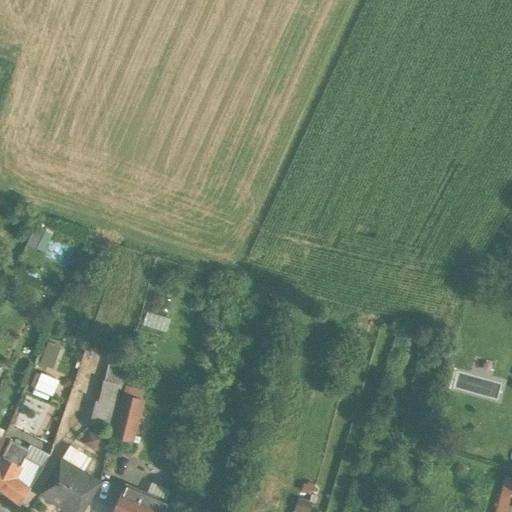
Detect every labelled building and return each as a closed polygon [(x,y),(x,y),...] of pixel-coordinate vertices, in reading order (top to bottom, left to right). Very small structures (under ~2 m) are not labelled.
[(128,362),(115,359),(113,366),(126,370),(128,362)] [(113,366),(108,365),(104,381),(120,385),(122,385),(126,370),(113,366)] [(40,373),(35,389),(54,394),(58,379),(40,373)] [(104,381),(103,381),(98,402),(96,401),(90,424),(112,429),(118,407),(115,406),(120,385),(104,381)] [(142,401),(122,395),(112,436),(132,441),(142,401)] [(29,452),(9,442),(0,458),(0,490),(19,505),(28,490),(18,482),(29,452)] [(91,459),(69,446),(61,460),(82,473),(91,459)] [(61,460),(60,459),(39,495),(67,511),(81,511),(99,483),(82,473),(61,460)] [(511,475),(502,474),(496,511),(507,511),(510,494),(511,494),(511,475)] [(169,492),(151,484),(146,496),(164,504),(169,492)] [(146,496),(125,487),(114,511),(165,511),(168,506),(164,504),(146,496)]
